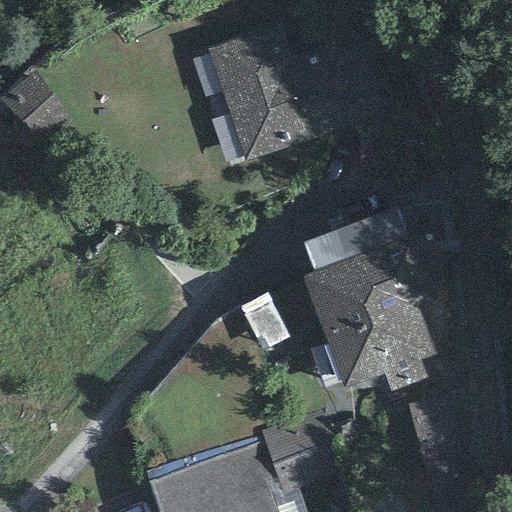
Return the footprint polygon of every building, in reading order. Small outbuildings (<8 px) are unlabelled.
[(283,25),(208,50),(245,162),(395,113),(374,50),(300,75),(283,25)] [(71,121),(33,71),(0,94),(0,95),(47,144),(71,121)] [(302,242),(313,273),(407,238),(396,207),(302,242)] [(385,373),(391,390),(426,377),(420,362),(465,345),(422,232),(407,238),(313,273),(300,278),(343,389),(385,373)] [(262,442),(148,484),(157,511),(307,511),(298,487),(341,471),(319,410),(258,432),(262,442)]
